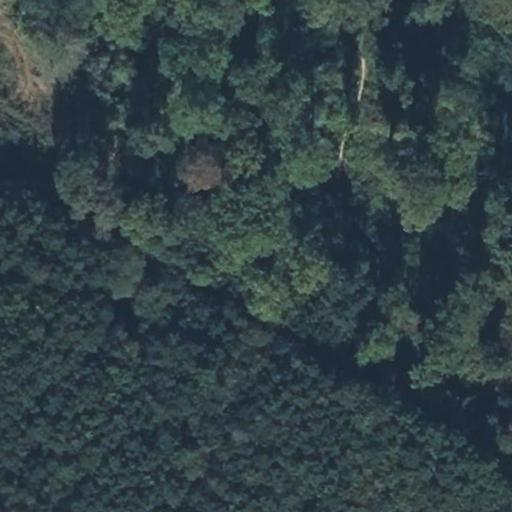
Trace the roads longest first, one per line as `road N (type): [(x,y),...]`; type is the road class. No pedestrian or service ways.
road 1 (track): [(0,179),(390,399)]
road 2 (track): [(390,399),(511,469)]
